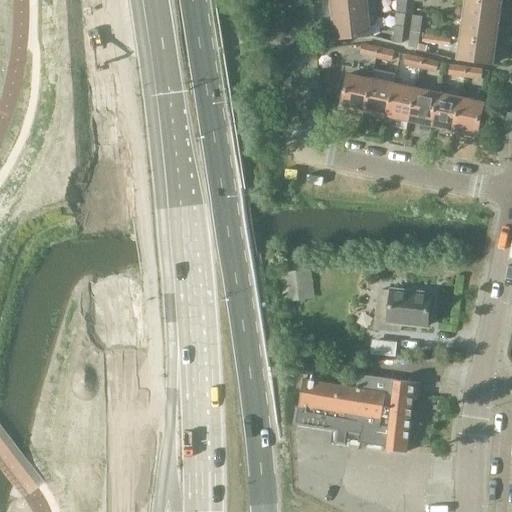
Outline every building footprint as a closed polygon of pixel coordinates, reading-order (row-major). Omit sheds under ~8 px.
[(331,0),(334,18),(368,15),(366,0),(331,0)] [(482,0),(466,0),(464,18),(498,23),(501,3),(482,0)] [(336,39),(370,36),(368,15),(334,18),(336,39)] [(413,15),(410,31),(420,33),(422,16),(413,15)] [(464,18),(461,38),(495,43),(498,23),(464,18)] [(401,43),(404,27),(394,25),(392,42),(401,43)] [(410,31),(408,46),(418,48),(420,33),(410,31)] [(423,34),(422,42),(449,46),(451,38),(423,34)] [(492,64),(495,43),(461,38),(458,59),(492,64)] [(376,57),(378,47),(363,44),(361,53),(376,57)] [(393,51),(378,47),(376,57),(391,60),(393,51)] [(420,67),(422,58),(406,54),(404,63),(420,67)] [(437,62),(422,58),(420,67),(436,71),(437,62)] [(465,76),(466,67),(451,65),(449,74),(465,76)] [(482,69),(466,67),(465,76),(481,78),(482,69)] [(365,111),(371,79),(348,74),(341,106),(365,111)] [(365,111),(387,116),(394,83),(371,79),(365,111)] [(387,116),(409,120),(416,88),(394,83),(387,116)] [(409,120),(432,125),(438,93),(416,88),(409,120)] [(432,125),(454,130),(461,98),(438,93),(432,125)] [(483,102),(461,98),(454,130),(477,135),(483,102)] [(375,328),(393,330),(394,322),(427,326),(431,294),(391,290),(391,292),(379,290),(375,328)] [(303,379),(296,422),(336,429),(350,431),(362,433),(360,441),(388,445),(387,449),(407,452),(413,396),(420,397),(421,383),(358,376),(356,387),(303,379)]
